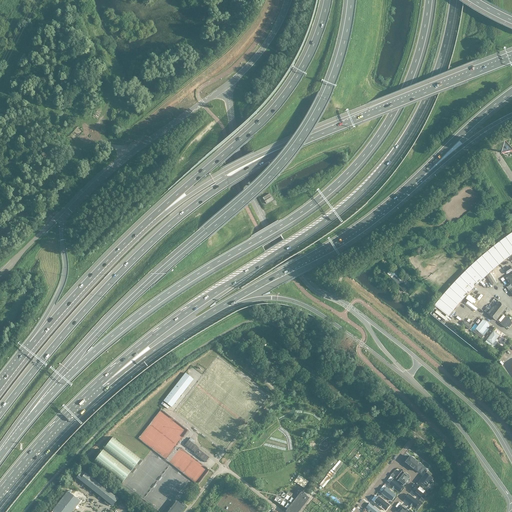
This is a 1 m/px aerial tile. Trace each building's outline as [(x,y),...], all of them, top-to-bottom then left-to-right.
[(511,235),(510,237),(505,241),(499,245),(509,257),(511,254),(511,235)] [(503,261),(508,257),(509,257),(499,245),(494,249),(490,252),(485,256),(480,261),(490,272),(494,268),(498,266),(503,261)] [(490,272),(480,261),(475,265),(471,269),(481,280),(486,276),(490,272)] [(388,273),(404,291),(411,285),(394,267),(388,273)] [(477,284),(481,280),(471,269),(466,274),(462,277),(458,282),(453,287),(464,297),(468,293),(473,289),(477,284)] [(493,285),(496,282),(491,273),(487,276),(493,285)] [(457,306),(459,303),(462,300),(464,297),(453,287),(449,291),(445,296),(441,301),(437,306),(452,319),(449,316),(451,312),(454,309),(457,306)] [(497,321),(507,308),(499,302),(489,315),(497,321)] [(470,320),(472,317),(466,314),(460,324),(462,325),(468,328),(471,324),(473,325),(476,320),(474,319),(473,322),(469,320),(469,319),(470,320)] [(511,321),(506,317),(500,324),(506,328),(508,326),(509,328),(511,324),(511,322),(511,321)] [(490,325),(483,319),(475,329),(484,336),(489,329),(488,328),(490,325)] [(499,336),(494,331),(487,340),(486,342),(485,342),(491,346),(494,348),(498,343),(497,342),(495,341),(499,336)] [(246,336),(234,340),(236,344),(243,341),(245,346),(249,345),(246,336)] [(193,380),(185,373),(164,401),(171,407),(193,380)] [(121,483),(140,459),(141,458),(113,437),(94,462),(121,483)] [(199,451),(194,448),(195,447),(188,441),(185,445),(192,451),(191,452),(200,459),(203,455),(201,453),(202,452),(199,450),(199,451)] [(424,466),(411,456),(406,463),(418,473),(419,472),(422,475),(426,469),(423,467),(424,466)] [(427,473),(426,472),(419,481),(427,487),(430,483),(432,485),(434,481),(432,480),(434,478),(431,476),(433,474),(428,471),(427,473)] [(118,499),(83,472),(78,478),(113,506),(118,499)] [(411,477),(405,472),(398,481),(404,486),(411,477)] [(404,487),(394,478),(389,484),(391,486),(390,488),(394,490),(394,489),(399,493),(404,487)] [(429,493),(417,484),(413,490),(424,499),(429,493)] [(397,495),(387,487),(382,493),(392,501),(397,495)] [(53,511),(70,511),(79,501),(68,492),(53,511)] [(285,511),(297,511),(308,498),(301,492),(285,511)] [(420,502),(409,494),(405,500),(410,504),(409,505),(412,507),(413,506),(415,508),(420,502)] [(379,496),(374,502),(386,511),(391,505),(379,496)] [(182,511),(185,509),(184,509),(186,506),(182,503),(180,506),(176,502),(167,511),(182,511)] [(380,511),(370,503),(366,507),(368,509),(367,511),(369,511),(370,511),(371,511),(372,511),(380,511)]
